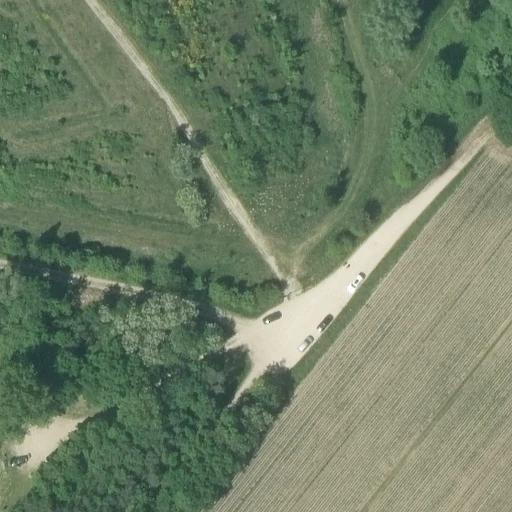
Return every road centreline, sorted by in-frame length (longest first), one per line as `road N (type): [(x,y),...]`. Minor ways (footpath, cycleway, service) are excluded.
road 1 (track): [(96,0),(166,85),(304,326)]
road 2 (track): [(511,100),(304,326)]
road 3 (track): [(336,0),(361,79),(362,153),(331,219),(272,265)]
road 4 (track): [(0,269),(213,314),(252,331)]
road 5 (track): [(304,326),(127,511)]
road 6 (track): [(252,331),(48,453)]
